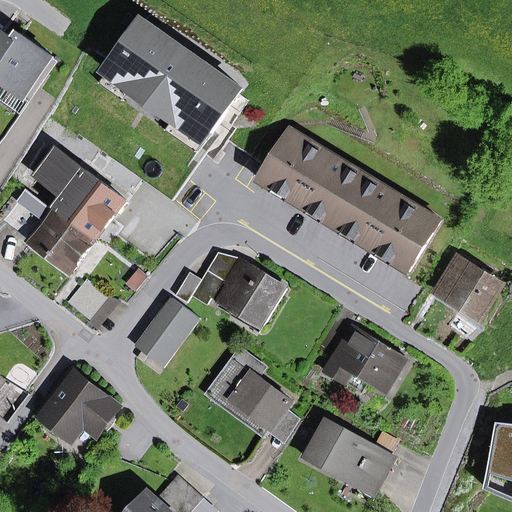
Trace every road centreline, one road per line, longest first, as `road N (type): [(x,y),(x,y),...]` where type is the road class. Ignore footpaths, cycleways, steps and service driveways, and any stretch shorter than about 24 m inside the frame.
road 1 (residential): [(107,354),(192,246),(220,236),(256,241),(459,365),(466,396),(424,511)]
road 2 (residential): [(278,511),(159,420),(107,354)]
road 3 (residential): [(0,446),(84,338)]
